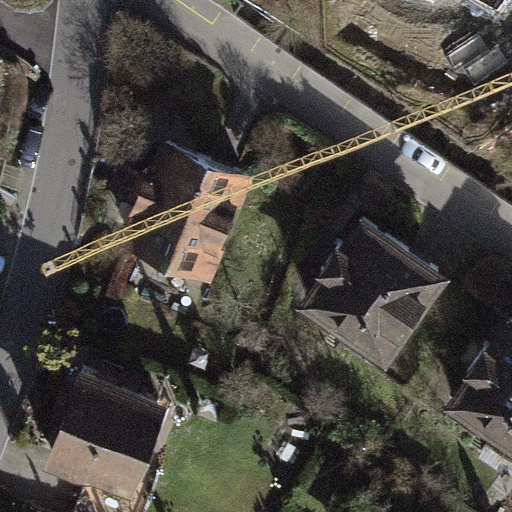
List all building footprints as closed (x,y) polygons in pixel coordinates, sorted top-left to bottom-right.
[(511,0),(475,0),(509,16),(511,11),(511,0)] [(202,275),(245,165),(152,129),(109,240),(202,275)] [(380,362),(445,266),(354,205),(289,301),(380,362)] [(511,317),(496,307),(431,402),(511,456),(511,317)] [(33,458),(121,490),(157,393),(69,361),(33,458)]
